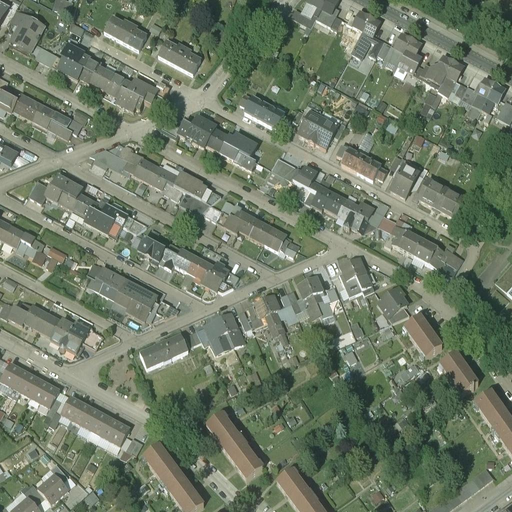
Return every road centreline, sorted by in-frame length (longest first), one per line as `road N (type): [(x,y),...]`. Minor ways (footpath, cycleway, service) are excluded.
road 1 (residential): [(203,103),(472,246),(475,261),(445,307)]
road 2 (residential): [(55,163),(273,281)]
road 3 (residential): [(344,248),(131,133)]
road 4 (residential): [(0,201),(206,311)]
road 5 (residential): [(248,511),(144,418),(64,374)]
road 6 (tertiary): [(360,0),(511,81)]
road 7 (residential): [(138,342),(0,269)]
road 8 (residential): [(131,133),(0,63)]
road 9 (residential): [(203,103),(286,0)]
road 10 (residential): [(93,44),(203,103)]
